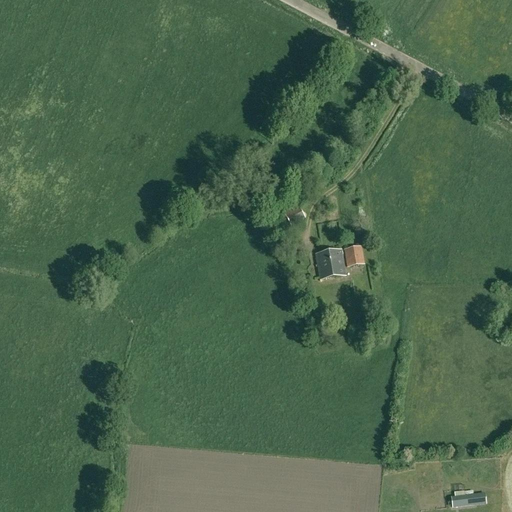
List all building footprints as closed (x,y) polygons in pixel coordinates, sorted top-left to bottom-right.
[(283,213),(291,227),(306,219),(297,205),(283,213)] [(362,247),(344,250),(347,268),(365,265),(362,247)] [(345,277),(341,251),(315,255),(320,281),(345,277)] [(305,287),(307,300),(314,298),(312,287),(305,287)] [(455,497),(451,498),(452,509),(474,507),(472,495),(465,496),(465,492),(454,493),(455,497)]
